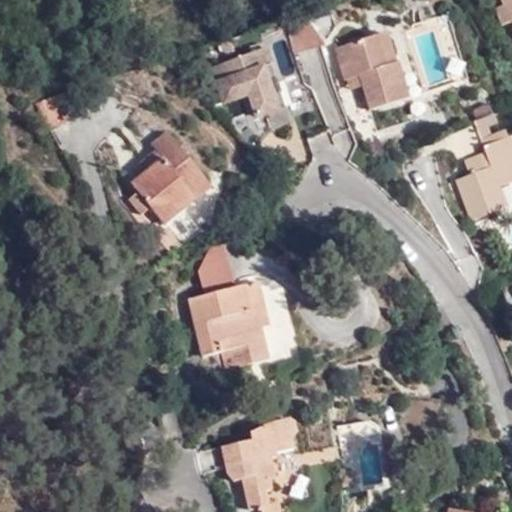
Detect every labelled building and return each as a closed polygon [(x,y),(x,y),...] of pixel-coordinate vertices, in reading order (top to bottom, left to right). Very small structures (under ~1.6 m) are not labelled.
[(511,0),(499,0),(502,6),(496,9),(502,25),(511,21),(511,0)] [(443,14),(426,21),(448,78),(466,71),(443,14)] [(325,45),(324,42),(305,16),(287,21),(294,53),(325,45)] [(394,64),(385,33),(375,37),(386,66),(394,64)] [(347,80),(358,77),(361,87),(370,110),(408,97),(397,63),(394,64),(386,66),(375,37),(348,45),(351,54),(336,59),(344,81),(347,80)] [(268,48),(213,65),(225,101),(248,94),(253,109),(238,114),(263,139),(273,131),(267,113),(285,108),(277,83),(268,86),(261,67),(274,63),(268,48)] [(283,81),(274,63),(261,67),(268,86),(277,83),(283,81)] [(347,80),(350,90),(361,87),(358,77),(347,80)] [(283,81),(277,83),(285,108),(295,105),(283,81)] [(84,98),(79,88),(54,97),(68,123),(80,118),(73,104),(84,98)] [(225,101),(238,114),(253,109),(248,94),(225,101)] [(68,123),(54,97),(36,104),(51,131),(68,123)] [(483,129),(490,126),(487,118),(472,124),(486,159),(489,168),(472,174),(456,180),(472,221),(505,208),(498,189),(511,183),(511,145),(509,138),(490,145),(483,129)] [(159,220),(162,225),(210,188),(167,133),(152,146),(158,153),(141,165),(147,172),(131,184),(135,189),(120,200),(144,231),(159,220)] [(486,159),(469,165),(472,174),(489,168),(486,159)] [(505,208),(511,205),(511,183),(498,189),(505,208)] [(226,247),(211,249),(199,271),(231,267),(226,247)] [(237,289),(231,267),(199,271),(205,296),(237,289)] [(268,326),(258,284),(249,286),(260,328),(268,326)] [(249,286),(237,289),(205,296),(190,300),(204,357),(222,352),(226,370),(260,362),(252,330),(260,328),(249,286)] [(260,362),(267,360),(260,328),(252,330),(260,362)] [(292,434),(290,422),(286,419),(266,423),(247,433),(248,441),(218,447),(223,470),(229,482),(238,481),(246,511),(258,509),(258,511),(277,511),(275,504),(266,506),(262,492),(267,491),(261,461),(272,458),(271,453),(290,449),(287,434),(292,434)] [(337,479),(339,492),(353,490),(352,481),(346,478),(337,479)]
